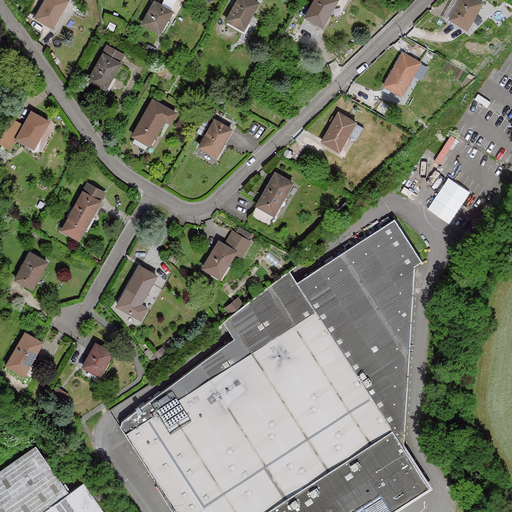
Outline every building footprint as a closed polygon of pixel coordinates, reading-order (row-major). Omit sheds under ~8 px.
[(69,0),(68,0),(47,0),(38,17),(54,26),(69,0)] [(252,0),(237,0),(227,18),(243,28),(243,27),(257,2),(252,0)] [(322,24),(336,0),(314,0),(305,15),(322,24)] [(479,1),(477,0),(458,0),(448,18),(465,26),(479,1)] [(174,12),(158,3),(146,24),(162,33),(174,12)] [(126,50),(111,41),(92,74),(108,84),(123,58),(121,57),(126,50)] [(418,60),(402,51),(384,82),(400,91),(418,60)] [(132,133),(134,134),(149,143),(153,137),(164,118),(169,121),(175,111),(153,98),(132,133)] [(5,127),(0,136),(0,141),(12,148),(18,136),(34,145),(49,120),(31,110),(23,125),(18,135),(5,127)] [(354,119),(338,111),(321,137),(337,146),(354,119)] [(189,118),(183,113),(177,122),(183,126),(189,118)] [(11,118),(5,127),(18,135),(23,125),(11,118)] [(231,128),(214,118),(199,144),(216,154),(231,128)] [(149,143),(134,134),(131,140),(148,151),(156,139),(153,137),(149,143)] [(288,178),(273,169),(246,212),(261,221),(262,221),(288,178)] [(105,189),(87,180),(64,226),(81,235),(105,189)] [(128,416),(127,423),(183,511),(393,511),(425,492),(424,490),(430,486),(427,480),(428,478),(409,447),(423,267),(430,262),(402,219),(316,274),(323,284),(318,287),(310,293),(313,298),(300,324),(308,336),(275,357),(267,352),(263,355),(258,347),(251,344),(248,345),(242,335),(241,335),(128,416)] [(239,231),(251,236),(253,232),(242,226),(239,231)] [(222,239),(216,237),(201,262),(216,270),(231,246),(239,250),(246,238),(246,237),(229,227),(229,228),(222,239)] [(49,262),(31,252),(17,278),(34,287),(49,262)] [(155,270),(139,262),(119,301),(141,313),(147,303),(140,299),(155,271),(155,270)] [(297,274),(295,271),(230,318),(234,324),(241,335),(242,335),(248,345),(251,344),(258,347),(263,355),(267,352),(275,357),(308,336),(300,324),(313,298),(310,293),(318,287),(323,284),(316,274),(303,282),(297,274)] [(9,365),(25,374),(35,357),(43,342),(27,333),(9,365)] [(114,350),(97,342),(85,364),(101,373),(114,350)] [(35,357),(25,374),(31,378),(32,377),(42,361),(35,357)] [(0,511),(37,511),(67,491),(33,445),(0,468),(0,511)] [(67,491),(37,511),(103,511),(89,492),(80,481),(67,491)]
